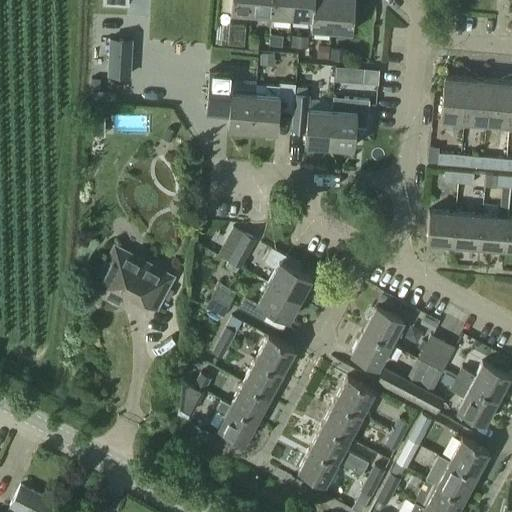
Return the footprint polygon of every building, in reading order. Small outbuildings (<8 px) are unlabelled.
[(218,0),(217,10),(229,11),(230,0),(218,0)] [(229,11),(251,13),(251,0),(230,0),(229,11)] [(251,0),(251,13),(271,15),(272,0),(251,0)] [(272,0),(271,15),(291,17),(292,0),(272,0)] [(292,0),(291,17),(311,18),(312,0),(292,0)] [(312,0),(311,18),(310,28),(331,30),(333,0),(312,0)] [(333,0),(331,30),(352,32),(354,0),(333,0)] [(244,45),(246,24),(229,23),(228,44),(244,45)] [(270,34),(269,45),(282,46),(283,35),(270,34)] [(132,39),(109,38),(108,75),(130,76),(132,39)] [(259,40),(249,39),(248,49),(258,49),(259,40)] [(318,45),(317,57),(329,58),(330,46),(318,45)] [(335,65),(334,79),(346,80),(347,66),(335,65)] [(490,79),(464,77),(444,75),(440,118),(486,122),(490,79)] [(217,105),(228,105),(227,127),(252,129),(255,93),(232,91),(233,78),(219,77),(217,105)] [(511,81),(503,81),(490,79),(486,122),(511,124),(511,81)] [(255,93),(252,129),(277,131),(278,109),(292,110),(292,111),(294,93),(295,83),(279,82),(278,95),(255,93)] [(292,111),(291,121),(305,122),(304,143),(328,145),(331,109),(309,107),(310,94),(294,93),(292,111)] [(331,109),(328,145),(353,147),(355,126),(367,127),(369,99),(345,97),(344,110),(331,109)] [(427,161),(437,162),(437,163),(460,165),(461,154),(438,152),(438,147),(429,146),(427,161)] [(461,154),(460,165),(482,167),(483,156),(461,154)] [(483,156),(482,167),(505,169),(506,158),(483,156)] [(459,171),(444,170),(443,181),(458,182),(459,171)] [(475,173),(459,171),(458,182),(474,184),(475,173)] [(511,176),(486,173),(484,186),(496,188),(496,185),(502,186),(500,207),(508,208),(510,187),(511,176)] [(425,240),(452,243),(455,212),(428,210),(425,240)] [(455,212),(452,243),(479,245),(481,214),(455,212)] [(481,214),(479,245),(505,247),(508,216),(481,214)] [(232,225),(217,255),(241,267),(256,238),(232,225)] [(115,246),(92,289),(120,304),(126,291),(155,306),(171,276),(115,246)] [(274,267),(267,281),(299,298),(311,276),(296,268),(300,262),(271,247),(263,261),(274,267)] [(263,320),(269,310),(288,320),(299,298),(267,281),(256,301),(244,296),(238,307),(263,320)] [(213,293),(229,302),(233,296),(216,287),(213,293)] [(229,302),(213,293),(206,306),(223,314),(229,302)] [(375,305),(363,329),(390,343),(403,319),(375,305)] [(231,314),(218,338),(229,343),(235,331),(241,320),(231,314)] [(390,343),(363,329),(350,353),(378,367),(385,353),(396,359),(401,349),(390,343)] [(417,357),(421,359),(415,369),(424,374),(430,364),(442,340),(430,333),(417,357)] [(268,334),(255,358),(281,372),(294,348),(268,334)] [(229,343),(218,338),(211,352),(221,357),(229,343)] [(442,340),(430,364),(442,371),(455,346),(442,340)] [(255,358),(242,381),(269,395),(281,372),(255,358)] [(461,366),(455,377),(497,399),(509,376),(482,361),(475,374),(461,366)] [(418,385),(383,367),(376,380),(412,399),(418,385)] [(200,372),(193,384),(204,390),(210,377),(200,372)] [(347,376),(334,400),(361,414),(373,390),(347,376)] [(423,377),(418,385),(412,399),(435,411),(442,398),(428,390),(432,382),(423,377)] [(455,377),(455,378),(449,389),(463,396),(456,408),(484,423),(497,399),(455,377)] [(182,379),(180,406),(191,412),(196,403),(202,393),(203,390),(195,386),(193,385),(182,379)] [(242,381),(230,404),(256,418),(269,395),(242,381)] [(334,400),(322,423),(348,437),(361,414),(334,400)] [(215,409),(224,414),(217,428),(243,442),(256,418),(230,404),(229,406),(219,401),(215,409)] [(422,412),(407,438),(418,444),(432,417),(422,412)] [(398,417),(391,430),(402,436),(409,422),(398,417)] [(322,423),(310,446),(336,460),(348,437),(322,423)] [(391,430),(387,439),(385,442),(395,448),(402,436),(391,430)] [(461,436),(449,460),(475,474),(488,450),(461,436)] [(418,444),(407,438),(400,451),(411,457),(418,444)] [(336,460),(310,446),(297,470),(323,484),(336,460)] [(449,460),(436,483),(463,497),(475,474),(449,460)] [(374,462),(367,476),(378,481),(385,468),(374,462)] [(389,472),(383,484),(393,490),(400,477),(389,472)] [(367,476),(363,484),(361,488),(371,493),(378,481),(367,476)] [(426,478),(414,500),(424,506),(434,511),(454,511),(463,497),(436,483),(426,478)] [(50,511),(56,503),(20,484),(9,506),(21,511),(50,511)] [(393,490),(383,484),(375,498),(386,503),(393,490)]
